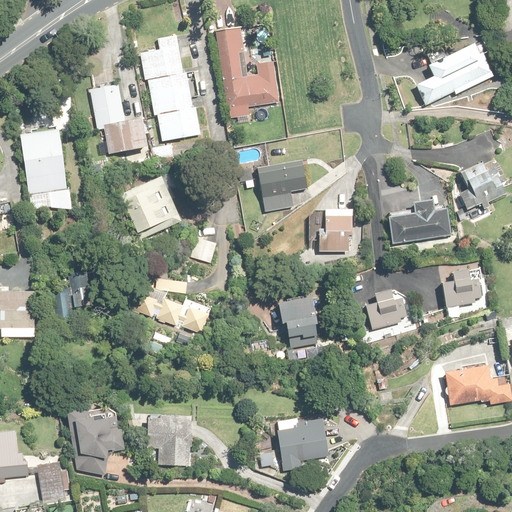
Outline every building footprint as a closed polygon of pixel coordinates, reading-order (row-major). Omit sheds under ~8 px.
[(217,32),(227,109),(230,109),(231,117),(251,115),(249,106),(279,103),(274,63),(258,65),(259,75),(249,76),(243,29),(217,32)] [(149,82),(184,74),(177,36),(158,40),(160,51),(141,55),(146,82),(149,82)] [(481,55),(475,44),(430,66),(435,77),(419,85),(429,105),(455,92),(457,96),(495,77),(484,54),(481,55)] [(184,74),(149,82),(155,116),(158,116),(163,143),(203,135),(198,108),(194,109),(187,74),(184,74)] [(104,127),(109,155),(149,148),(144,120),(125,123),(119,86),(91,91),(97,128),(104,127)] [(23,135),(32,212),(53,209),(53,212),(73,210),(70,189),(68,190),(60,130),(57,131),(57,127),(33,130),(33,133),(23,135)] [(475,202),(470,191),(460,196),(467,211),(477,207),(483,205),(485,210),(491,207),(490,204),(508,196),(498,173),(490,177),(482,160),(461,170),(466,183),(470,181),(478,200),(475,202)] [(258,168),(265,213),(294,208),(292,193),(307,191),(302,161),(258,168)] [(170,188),(184,183),(179,171),(122,194),(129,213),(122,216),(129,232),(136,229),(140,240),(184,223),(170,188)] [(452,238),(448,210),(436,211),(434,201),(415,203),(416,215),(390,218),(393,246),(452,238)] [(327,209),(327,212),(325,236),(321,236),(320,252),(349,254),(350,240),(353,240),(355,211),(327,209)] [(195,239),(191,258),(212,262),(216,243),(195,239)] [(453,274),(455,281),(442,284),(448,310),(486,301),(481,280),(471,282),(468,270),(453,274)] [(0,281),(0,344),(32,343),(29,280),(0,281)] [(65,324),(76,323),(74,308),(93,307),(91,289),(61,291),(65,324)] [(209,331),(187,321),(192,301),(160,293),(154,307),(143,302),(134,321),(200,351),(209,331)] [(407,306),(366,317),(374,347),(415,336),(407,306)] [(313,307),(279,316),(291,362),(325,353),(313,307)] [(488,367),(445,372),(449,408),(488,404),(488,406),(511,403),(511,397),(511,386),(499,387),(498,381),(489,382),(488,367)] [(101,417),(61,426),(74,481),(99,490),(109,468),(101,417)] [(191,428),(144,427),(144,460),(157,461),(156,477),(190,478),(190,451),(191,428)] [(323,428),(274,435),(279,472),(328,465),(323,428)] [(0,495),(0,489),(23,488),(22,473),(0,473),(0,495)] [(58,473),(31,477),(37,510),(64,506),(58,473)]
